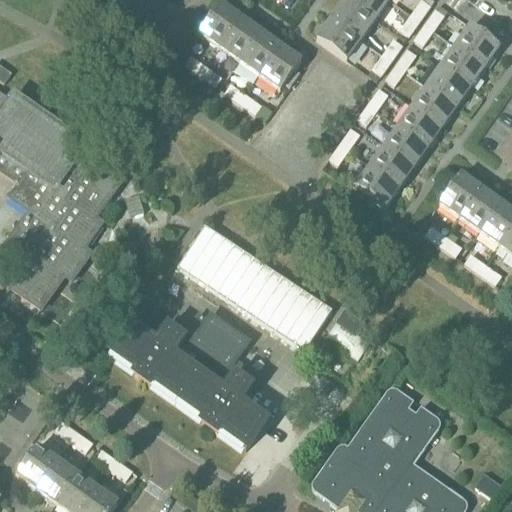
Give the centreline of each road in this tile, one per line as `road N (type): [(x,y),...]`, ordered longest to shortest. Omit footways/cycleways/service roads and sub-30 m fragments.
road 1 (unknown): [(251,503),(319,417),(290,378),(272,301),(246,279)]
road 2 (residential): [(175,461),(0,337)]
